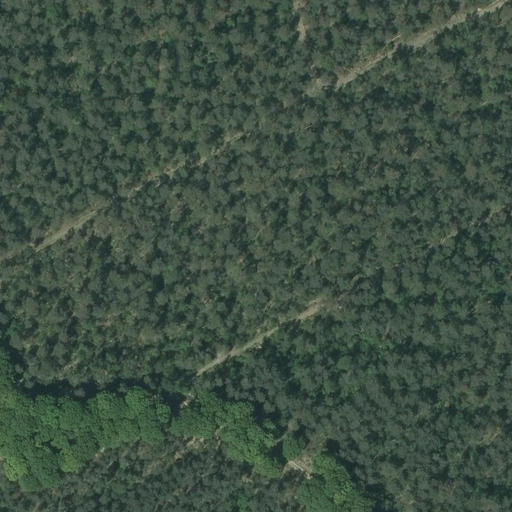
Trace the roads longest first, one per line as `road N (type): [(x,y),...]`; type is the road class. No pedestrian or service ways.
road 1 (track): [(506,0),(0,267)]
road 2 (track): [(128,419),(204,369),(511,205)]
road 3 (track): [(170,413),(208,419),(273,452),(342,511)]
road 4 (track): [(0,404),(28,422),(69,428),(170,413)]
